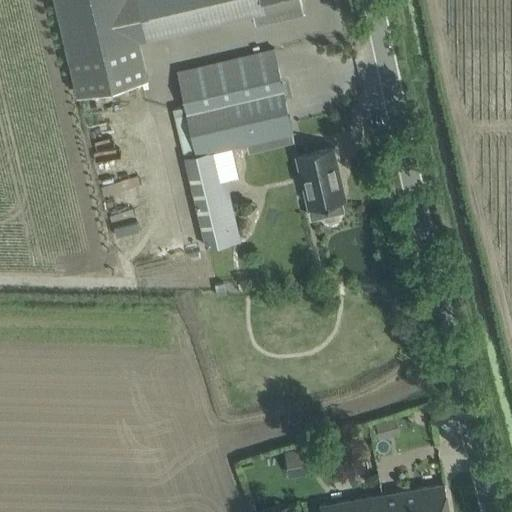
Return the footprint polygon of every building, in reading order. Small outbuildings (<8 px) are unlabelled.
[(56,0),(69,55),(253,11),(256,21),(304,10),(302,0),(56,0)] [(220,148),(274,135),(293,131),(274,48),(178,70),(186,106),(173,110),(186,156),(206,245),(240,238),(220,148)] [(309,206),(329,201),(345,198),(333,146),(297,154),(309,206)] [(380,437),(400,432),(396,416),(376,421),(380,437)] [(291,475),(336,468),(332,441),(287,448),(291,475)] [(382,493),(385,511),(450,511),(445,482),(382,493)] [(321,511),(385,511),(382,493),(320,504),(321,511)]
